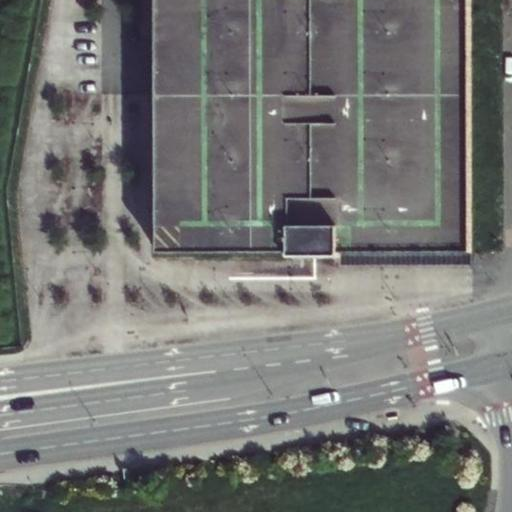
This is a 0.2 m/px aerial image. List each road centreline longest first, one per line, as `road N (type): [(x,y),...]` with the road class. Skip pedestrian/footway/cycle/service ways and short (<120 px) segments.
road 1 (secondary): [(0,454),(258,419),(508,365)]
road 2 (secondary): [(377,338),(220,383),(0,415)]
road 3 (secondary): [(377,338),(0,381)]
road 4 (secondary): [(508,365),(509,511)]
road 5 (secondary): [(511,311),(377,338)]
